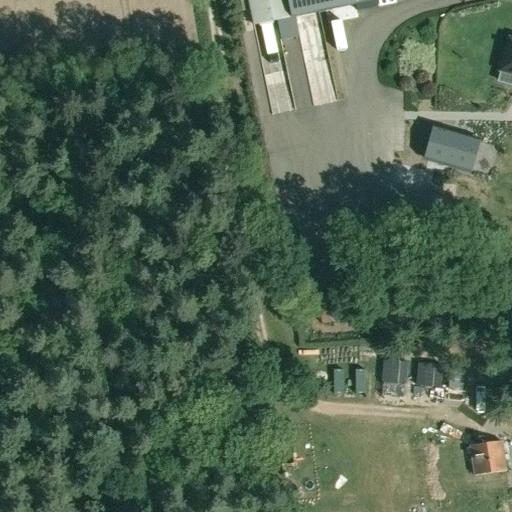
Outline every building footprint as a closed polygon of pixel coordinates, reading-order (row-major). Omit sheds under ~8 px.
[(371,0),(247,0),(253,25),(371,0)] [(385,4),(366,9),(370,22),(388,17),(385,4)] [(318,63),(331,59),(325,37),(312,40),(318,63)] [(511,39),(509,38),(499,71),(502,72),(499,81),(511,84),(511,39)] [(350,114),(338,66),(317,72),(330,120),(350,114)] [(478,142),(432,129),(423,159),(469,172),(478,142)] [(502,442),(470,447),(474,477),(506,472),(502,442)]
